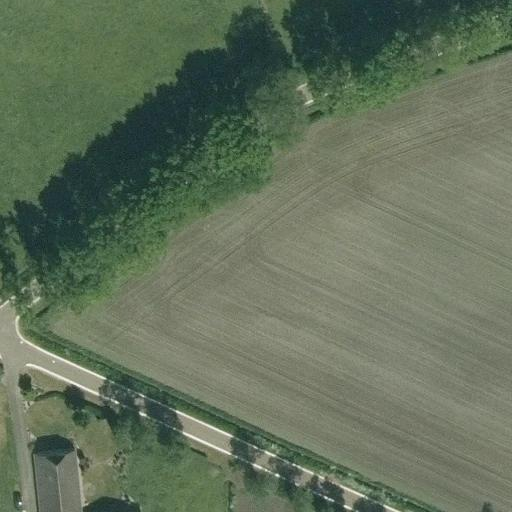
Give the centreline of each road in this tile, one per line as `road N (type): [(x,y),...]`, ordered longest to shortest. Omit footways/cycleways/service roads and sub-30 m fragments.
road 1 (unclassified): [(0,325),(200,167),(295,106),(511,25)]
road 2 (tertiary): [(369,511),(0,343)]
